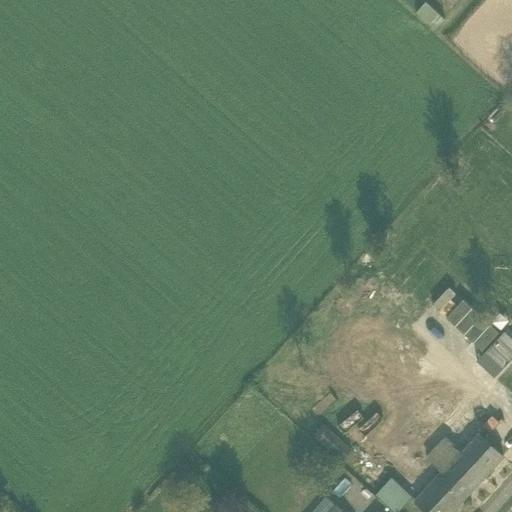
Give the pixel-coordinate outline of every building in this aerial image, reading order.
[(424,1),(416,12),(436,26),(444,15),(424,1)] [(499,332),(463,300),(447,317),(483,350),(499,332)] [(423,412),(439,427),(448,417),(432,402),(423,412)] [(444,471),(416,500),(428,511),(450,511),(504,456),(468,422),(432,460),(444,471)] [(313,435),(343,461),(352,450),(323,424),(313,435)] [(396,511),(412,494),(391,475),(375,491),(396,511)]
